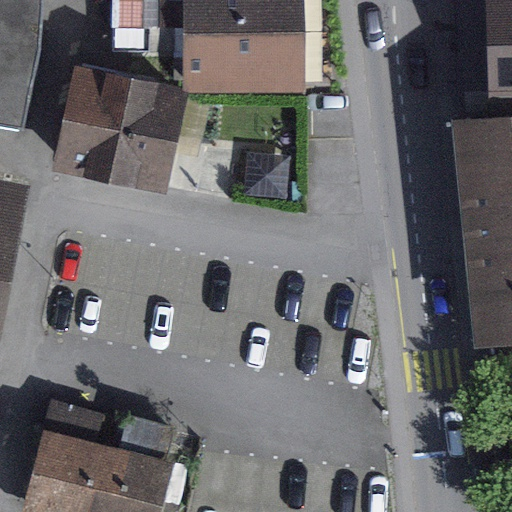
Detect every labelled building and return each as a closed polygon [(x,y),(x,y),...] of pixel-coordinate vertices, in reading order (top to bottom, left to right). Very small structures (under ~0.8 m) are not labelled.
[(0,0),(0,124),(21,129),(43,46),(43,0),(0,0)] [(199,0),(200,61),(319,62),(319,0),(199,0)] [(511,0),(459,0),(463,85),(511,82),(511,0)] [(91,54),(72,144),(176,165),(195,76),(91,54)] [(511,123),(466,128),(486,336),(511,333),(511,123)] [(0,188),(0,274),(4,275),(20,192),(0,188)] [(152,511),(163,468),(51,441),(34,511),(38,511),(152,511)]
